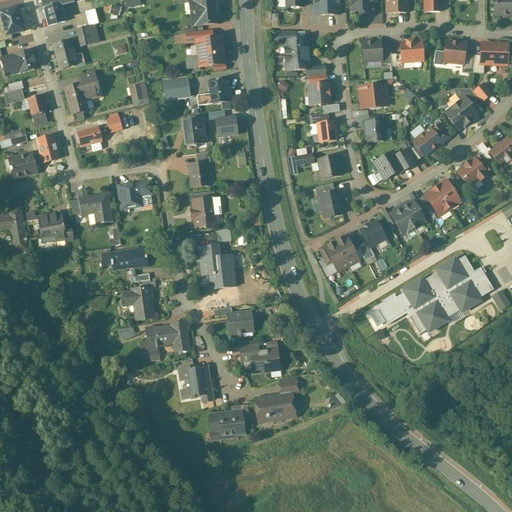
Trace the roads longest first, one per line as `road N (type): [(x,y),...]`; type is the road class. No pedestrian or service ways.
road 1 (residential): [(511,88),(462,148),(399,194),(381,201),(363,193),(338,48),(362,33),(437,30)]
road 2 (secondary): [(244,0),(268,196),(312,328)]
road 3 (residential): [(74,177),(149,165),(161,176),(180,285),(232,390)]
road 4 (secondary): [(312,328),(368,405),(495,511)]
road 5 (unclassified): [(312,328),(511,210)]
road 6 (residential): [(31,0),(74,177)]
